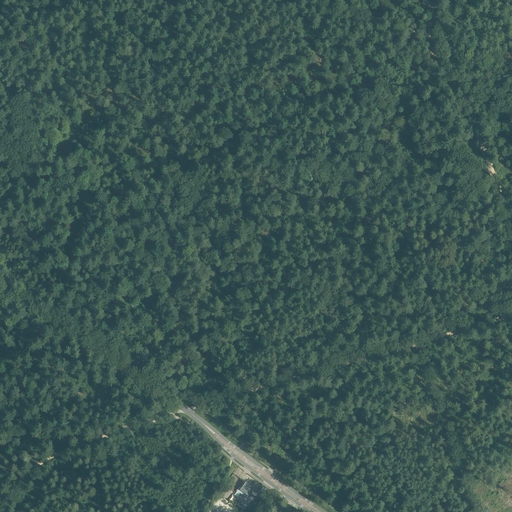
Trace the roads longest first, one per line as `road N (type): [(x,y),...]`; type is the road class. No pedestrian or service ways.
road 1 (secondary): [(323,511),(0,280)]
road 2 (track): [(372,221),(91,107)]
road 3 (track): [(501,194),(436,239),(372,221),(414,345)]
road 4 (track): [(171,415),(414,345)]
road 5 (track): [(1,511),(42,457),(171,415)]
road 6 (track): [(446,41),(501,194)]
road 7 (track): [(91,107),(0,235)]
road 8 (track): [(165,0),(91,107)]
road 9 (track): [(443,40),(321,0)]
